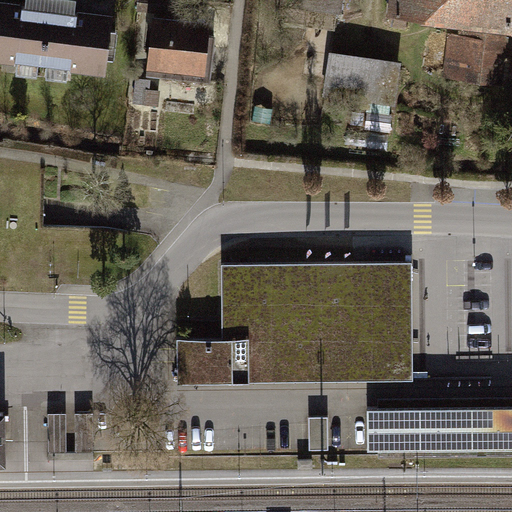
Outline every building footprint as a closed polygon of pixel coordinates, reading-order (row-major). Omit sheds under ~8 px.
[(122,17),(0,0),(0,60),(114,76),(122,17)] [(350,14),(351,0),(289,0),(288,8),(350,14)] [(511,0),(395,0),(393,21),(458,29),(452,77),(506,84),(511,37),(511,0)] [(221,23),(162,17),(157,71),(215,77),(221,23)] [(405,62),(334,53),(328,99),(399,108),(405,62)] [(418,264),(228,265),(229,338),(185,338),(185,383),(419,382),(419,353),(418,264)] [(511,407),(368,410),(368,454),(511,451),(511,407)] [(76,412),(77,449),(95,449),(94,411),(76,412)] [(68,450),(67,412),(49,412),(50,450),(68,450)] [(313,458),(300,458),(300,466),(313,466),(313,458)]
